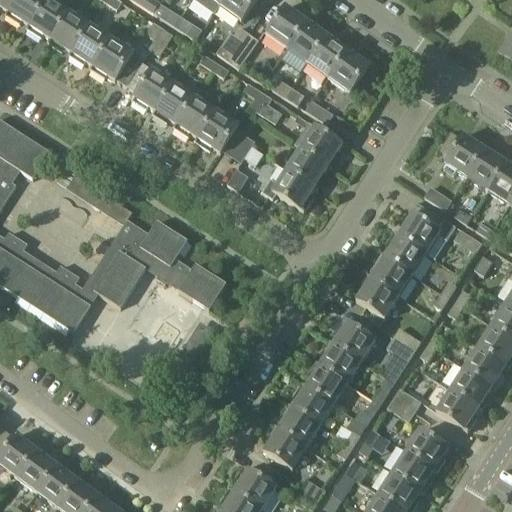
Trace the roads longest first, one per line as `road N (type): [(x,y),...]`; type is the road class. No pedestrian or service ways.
road 1 (residential): [(312,265),(0,63)]
road 2 (residential): [(173,497),(312,265)]
road 3 (residential): [(312,265),(443,67)]
road 4 (residential): [(173,497),(0,375)]
